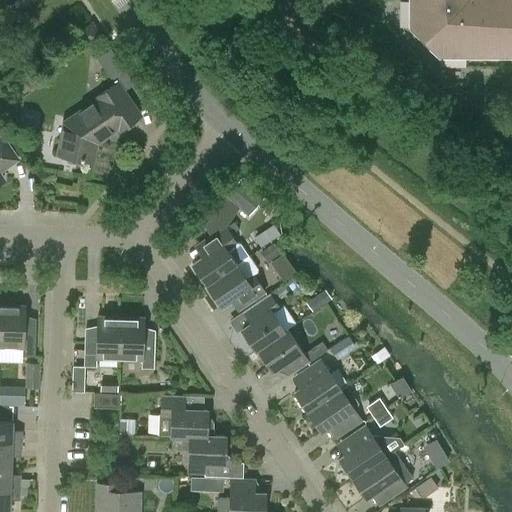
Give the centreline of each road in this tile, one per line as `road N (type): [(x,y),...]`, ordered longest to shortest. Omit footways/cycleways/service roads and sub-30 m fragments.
road 1 (tertiary): [(511,373),(229,126)]
road 2 (residential): [(324,511),(135,237)]
road 3 (residential): [(511,198),(249,0)]
road 4 (residential): [(51,511),(60,234)]
road 5 (tertiary): [(229,126),(125,0)]
road 6 (residential): [(135,237),(229,126)]
